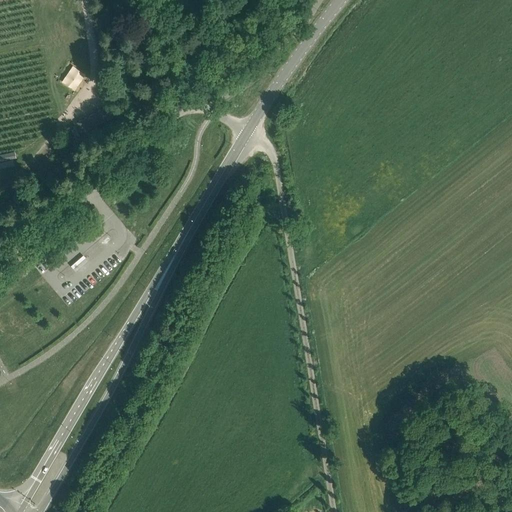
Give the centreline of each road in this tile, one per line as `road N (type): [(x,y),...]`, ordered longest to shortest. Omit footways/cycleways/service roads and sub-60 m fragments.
road 1 (unclassified): [(247,132),(212,111),(178,111),(0,263)]
road 2 (secondary): [(172,258),(21,511)]
road 3 (secondary): [(36,511),(114,380),(172,258)]
road 4 (secondary): [(247,132),(341,0)]
road 5 (secondary): [(172,258),(247,132)]
